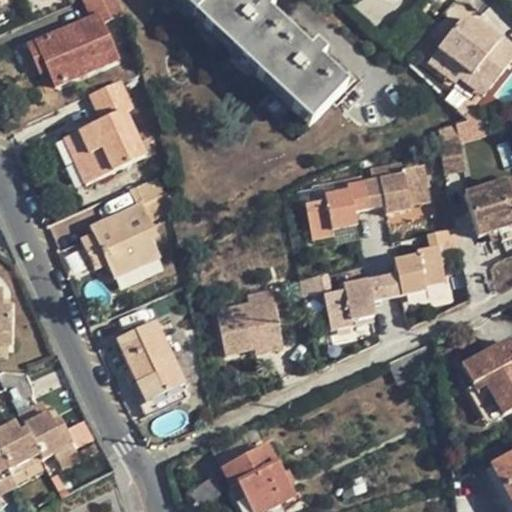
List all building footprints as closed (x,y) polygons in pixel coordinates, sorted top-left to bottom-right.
[(122,19),(114,0),(84,0),(82,1),(90,21),(27,48),(40,75),(48,72),(56,89),(115,62),(100,29),(122,19)] [(183,0),(312,124),(345,89),(319,64),(323,58),(313,48),(307,53),(266,14),(272,8),(263,0),(259,0),(255,4),(250,0),(183,0)] [(465,22),(439,54),(467,77),(462,82),(485,101),(511,66),(511,51),(502,44),(498,49),(475,31),(465,22)] [(480,26),(475,31),(498,49),(502,44),(480,26)] [(458,87),(462,82),(467,77),(439,54),(430,65),(458,87)] [(120,84),(89,97),(101,123),(64,140),(86,188),(144,161),(122,113),(131,109),(120,84)] [(460,113),(469,120),(476,119),(480,119),(478,111),(470,114),(465,109),(460,113)] [(451,143),(435,146),(441,176),(457,172),(451,143)] [(401,164),(390,166),(394,179),(403,177),(403,175),(404,175),(401,164)] [(394,179),(390,166),(373,170),(376,183),(380,182),(394,179)] [(424,171),(404,175),(411,208),(431,204),(424,171)] [(412,213),(411,208),(404,175),(403,175),(403,177),(394,179),(405,214),(412,213)] [(156,179),(128,191),(137,209),(142,207),(164,196),(156,179)] [(380,182),(387,211),(388,217),(405,214),(394,179),(380,182)] [(511,180),(461,198),(476,239),(486,235),(511,226),(511,180)] [(376,183),(366,185),(372,213),(387,211),(380,182),(376,183)] [(350,188),(351,194),(355,216),(372,213),(366,185),(350,188)] [(164,196),(142,207),(149,222),(172,212),(168,194),(164,196)] [(325,200),(326,206),(332,235),(357,230),(355,216),(351,194),(325,200)] [(332,239),(332,235),(326,206),(307,210),(313,242),(332,239)] [(137,209),(90,231),(93,237),(81,243),(95,272),(107,266),(111,274),(139,261),(142,267),(159,259),(151,241),(157,238),(149,222),(142,207),(137,209)] [(511,226),(486,235),(488,243),(498,239),(499,243),(511,238),(511,226)] [(457,247),(454,232),(428,237),(431,254),(421,255),(422,260),(419,261),(428,289),(447,284),(440,252),(457,247)] [(426,289),(428,289),(419,261),(412,262),(394,264),(397,278),(346,289),(347,296),(325,301),(332,334),(353,329),(352,323),(375,318),(373,305),(427,294),(426,289)] [(328,278),(302,283),(305,298),(330,293),(328,278)] [(249,297),(250,305),(252,310),(275,306),(273,293),(249,297)] [(0,312),(0,298),(0,295),(0,345),(7,345),(8,313),(6,313),(0,312)] [(284,349),(275,306),(252,310),(250,305),(218,311),(226,353),(254,348),(267,345),(268,352),(284,349)] [(115,341),(128,369),(145,405),(139,408),(144,419),(186,400),(181,390),(185,388),(155,323),(115,341)] [(433,344),(387,366),(392,376),(385,380),(390,391),(422,376),(422,373),(436,366),(433,344)] [(460,369),(471,389),(475,396),(485,390),(501,419),(511,412),(511,353),(506,344),(460,369)] [(256,354),(268,352),(267,345),(254,348),(256,354)] [(122,371),(139,408),(145,405),(128,369),(122,371)] [(486,427),(501,419),(485,390),(475,396),(471,389),(465,392),(486,427)] [(52,425),(48,417),(47,414),(35,419),(30,410),(17,417),(21,424),(24,431),(39,460),(53,453),(55,458),(73,451),(58,421),(52,425)] [(54,414),(48,417),(52,425),(58,421),(54,414)] [(39,460),(24,431),(18,434),(15,428),(13,424),(2,430),(0,426),(0,455),(6,468),(19,462),(22,468),(39,460)] [(21,424),(15,428),(18,434),(24,431),(21,424)] [(210,450),(220,470),(240,460),(235,451),(260,439),(255,428),(210,450)] [(266,447),(240,460),(220,470),(230,490),(236,487),(249,511),(266,511),(291,499),(266,447)] [(77,458),(73,451),(55,458),(60,466),(77,458)] [(0,492),(15,485),(6,468),(0,455),(0,492)] [(511,457),(491,469),(511,507),(511,457)]
